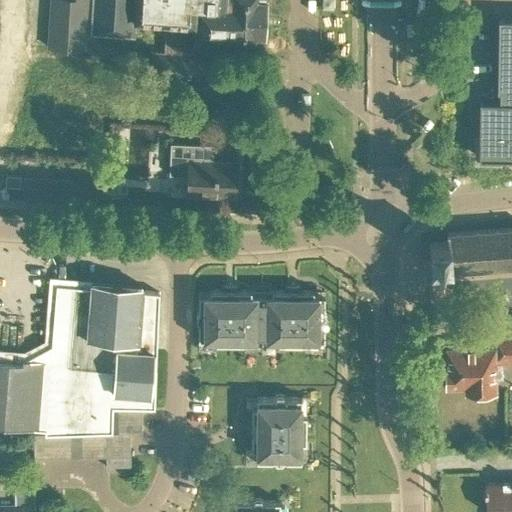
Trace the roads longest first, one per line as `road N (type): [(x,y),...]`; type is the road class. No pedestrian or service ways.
road 1 (tertiary): [(409,511),(408,476),(388,407),(383,221)]
road 2 (residential): [(140,511),(161,480),(169,432),(179,240)]
road 3 (tertiary): [(383,221),(379,0)]
road 4 (unclassified): [(383,221),(263,241),(179,240)]
road 5 (unclassified): [(179,240),(0,230)]
road 6 (unclassified): [(383,221),(420,204),(511,192)]
